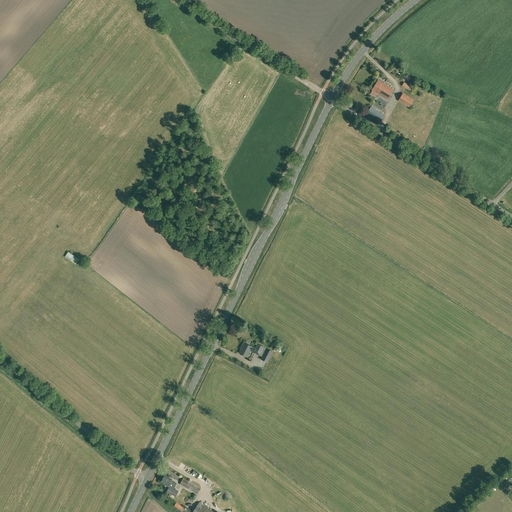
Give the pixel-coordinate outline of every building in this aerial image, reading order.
[(387,99),(393,89),(378,80),(372,90),(387,99)] [(410,91),(413,87),(404,82),(402,86),(410,91)] [(409,107),(413,100),(403,94),(399,101),(409,107)] [(380,122),(385,115),(371,107),(366,114),(380,122)] [(267,362),(273,351),(258,344),(256,348),(243,342),(240,349),(241,349),(239,353),(247,357),(250,350),(263,356),(261,359),(267,362)] [(175,497),(178,491),(174,489),(177,483),(171,481),(172,479),(164,475),(161,481),(165,483),(164,484),(169,487),(166,492),(175,497)] [(191,481),(183,478),(180,484),(187,488),(191,481)] [(201,487),(191,481),(187,488),(197,494),(201,487)] [(184,508),(176,502),(174,506),(182,511),(184,508)] [(214,511),(200,502),(195,509),(199,511),(214,511)]
